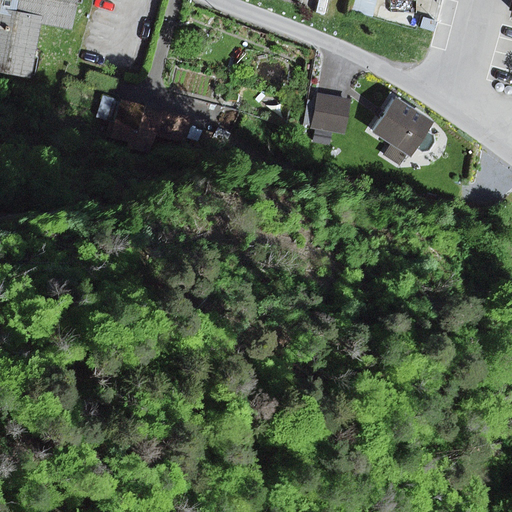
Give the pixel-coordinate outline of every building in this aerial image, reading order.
[(69,0),(0,0),(0,68),(25,73),(35,22),(64,28),(69,0)] [(354,0),(351,14),(370,19),(375,0),(354,0)] [(203,112),(160,100),(158,108),(104,93),(92,137),(125,146),(123,152),(148,158),(155,133),(194,144),(203,112)] [(349,100),(318,95),(311,132),(343,137),(349,100)] [(391,96),(368,131),(387,144),(380,155),(398,167),(411,147),(419,152),(426,151),(432,143),(430,135),(423,130),(429,121),(391,96)]
